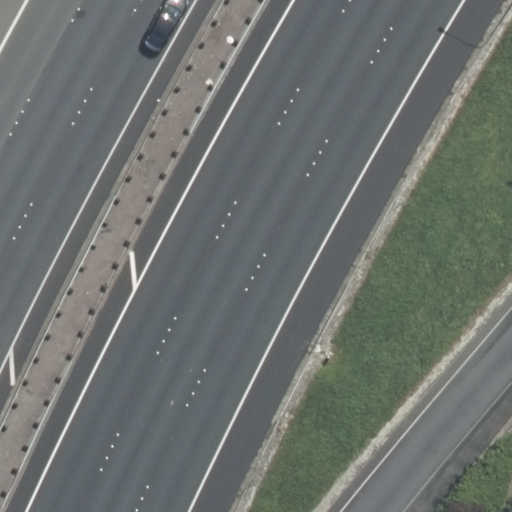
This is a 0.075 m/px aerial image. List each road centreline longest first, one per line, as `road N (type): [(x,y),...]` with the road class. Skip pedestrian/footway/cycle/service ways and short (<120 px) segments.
road 1 (motorway): [(352,0),(162,341),(86,511)]
road 2 (motorway): [(0,275),(69,127),(143,0)]
road 3 (motorway): [(511,347),(371,511)]
